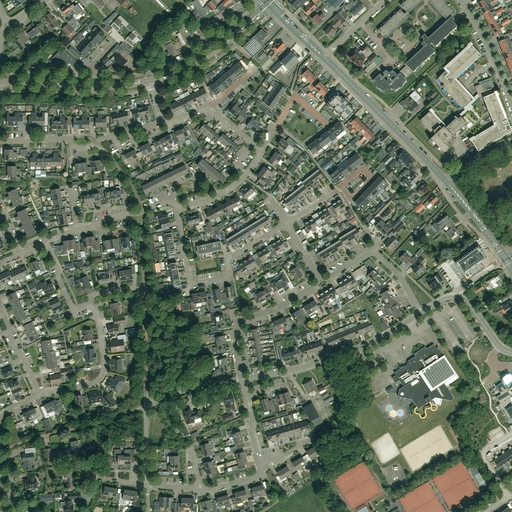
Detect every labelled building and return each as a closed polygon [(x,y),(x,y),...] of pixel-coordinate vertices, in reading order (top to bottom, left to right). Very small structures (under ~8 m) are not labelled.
[(93,0),(92,1),(100,9),(105,5),(100,0),(93,0)] [(160,0),(157,0),(166,9),(168,7),(160,0)] [(197,0),(195,0),(192,2),(194,6),(196,9),(192,12),(195,17),(198,13),(201,18),(206,15),(199,3),(197,0)] [(225,0),(222,3),(217,8),(220,12),(222,13),(234,5),(234,4),(233,2),(234,2),(235,3),(237,4),(241,1),(241,0),(240,0),(225,0)] [(291,0),(291,1),(290,0),(290,1),(289,3),(290,3),(289,4),(291,6),(292,6),(294,8),(297,5),(300,7),(299,8),(299,9),(307,1),(307,0),(306,1),(304,0),(291,0)] [(331,0),(329,3),(335,10),(345,0),(331,0)] [(392,89),(394,91),(406,80),(405,79),(412,72),(435,52),(429,45),(431,43),(435,47),(457,26),(452,21),(454,20),(451,17),(455,13),(443,0),(406,0),(400,6),(406,12),(404,14),(400,10),(378,30),(385,39),(410,16),(408,14),(422,0),(427,0),(447,21),(428,38),(424,34),(421,37),(421,44),(423,47),(405,64),(406,65),(398,73),(399,74),(397,76),(394,72),(392,70),(385,70),(382,73),(384,75),(382,77),(380,74),(373,81),(383,92),(387,88),(392,89)] [(482,0),(477,3),(480,9),(490,3),(491,5),(494,3),(492,0),(490,0),(482,0)] [(66,5),(72,14),(73,15),(75,13),(76,15),(83,11),(78,4),(74,7),(70,2),(66,5)] [(308,15),(316,7),(311,2),(307,6),(308,6),(304,11),(308,15)] [(352,16),(353,15),(354,16),(358,12),(358,13),(364,8),(359,2),(349,11),(351,13),(350,14),(352,16)] [(209,3),(206,5),(212,11),(215,8),(209,3)] [(490,3),(480,9),(483,14),(493,8),(491,5),(490,3)] [(72,14),(66,5),(61,9),(68,18),(66,20),(70,24),(74,21),(70,15),(72,14)] [(138,13),(132,7),(128,10),(131,13),(132,12),(136,15),(138,13)] [(493,8),(483,14),(484,17),(486,19),(492,16),(496,13),(494,11),(490,13),(489,11),(493,8)] [(342,11),(339,14),(345,20),(348,17),(342,11)] [(321,13),(318,16),(317,15),(312,19),(318,25),(323,21),(320,18),(323,15),(321,13)] [(56,21),(55,22),(50,14),(49,15),(48,14),(45,16),(45,17),(43,18),(47,23),(47,22),(52,29),(58,24),(56,21)] [(120,16),(110,26),(117,32),(121,28),(118,26),(121,22),(126,27),(129,24),(120,16)] [(486,19),(489,25),(495,21),(492,16),(486,19)] [(344,22),(339,17),(327,29),(327,30),(324,33),(329,37),(335,32),(333,30),(338,25),(339,26),(340,26),(344,22)] [(495,21),(489,25),(492,30),(501,25),(500,22),(496,24),(495,21)] [(25,31),(29,37),(31,39),(41,32),(37,27),(36,27),(33,23),(26,28),(27,29),(25,31)] [(61,30),(70,38),(72,37),(76,33),(67,24),(61,30)] [(497,34),(501,32),(500,30),(504,27),(503,26),(502,25),(501,25),(492,30),(495,35),(497,34)] [(93,32),(94,32),(101,39),(102,37),(103,38),(102,37),(104,35),(96,27),(92,31),(93,32)] [(187,31),(191,38),(194,36),(189,27),(186,28),(187,31)] [(258,64),(266,56),(261,50),(265,46),(261,42),(267,35),(261,29),(242,48),(253,58),(252,59),(258,64)] [(130,34),(124,41),(128,44),(131,47),(133,45),(135,43),(133,41),(132,40),(134,38),(135,37),(138,39),(140,42),(143,39),(138,35),(134,30),(132,32),(130,34)] [(29,37),(25,31),(22,33),(21,32),(16,36),(18,40),(14,43),(20,51),(26,47),(24,44),(28,41),(26,39),(29,37)] [(501,32),(497,34),(499,38),(499,39),(500,41),(505,39),(504,37),(504,35),(503,33),(502,31),(501,32)] [(100,40),(101,39),(94,32),(93,32),(90,35),(97,42),(99,40),(100,41),(100,40)] [(176,39),(178,42),(180,41),(183,46),(186,44),(179,33),(176,35),(178,38),(176,39)] [(90,35),(88,37),(87,39),(94,46),(95,44),(96,45),(96,44),(97,42),(90,35)] [(500,41),(498,42),(499,45),(500,48),(509,44),(511,43),(510,41),(509,38),(505,39),(500,41)] [(94,46),(87,39),(84,42),(91,49),(93,47),(93,48),(93,47),(94,46)] [(276,55),(279,52),(280,54),(285,49),(283,48),(285,46),(280,41),(277,44),(276,43),(273,46),(274,47),(272,49),(274,52),(272,51),(268,54),(272,59),(276,55)] [(89,51),(91,49),(84,42),(80,46),(88,53),(89,51),(89,52),(90,51),(89,51)] [(170,54),(171,57),(177,54),(171,43),(165,46),(168,51),(166,52),(167,56),(170,54)] [(115,47),(121,53),(124,50),(118,44),(115,47)] [(356,49),(354,51),(348,56),(353,61),(361,53),(362,52),(367,47),(364,44),(362,46),(359,49),(360,50),(359,52),(356,49)] [(510,46),(509,44),(500,48),(503,53),(509,51),(507,47),(510,46)] [(446,70),(438,78),(443,84),(441,87),(462,109),(472,100),(458,84),(460,83),(455,79),(475,60),(474,59),(476,57),(477,58),(480,55),(471,45),(468,47),(467,46),(459,53),(460,55),(445,68),(446,70)] [(86,54),(88,53),(80,46),(77,49),(84,56),(86,54),(87,55),(87,54),(86,54)] [(71,53),(77,59),(81,56),(74,49),(71,53)] [(505,59),(511,56),(511,55),(511,49),(509,51),(503,53),(505,59)] [(77,63),(65,52),(64,54),(60,50),(49,62),(53,65),(56,62),(60,66),(62,63),(66,67),(69,63),(73,67),(77,63)] [(282,64),(286,68),(293,61),(293,62),(297,58),(290,51),(280,61),(278,59),(269,68),(273,72),(282,64)] [(361,53),(353,61),(358,66),(360,67),(364,64),(362,62),(363,60),(366,58),(361,53)] [(116,59),(113,56),(110,60),(114,65),(116,63),(121,68),(127,62),(120,55),(116,59)] [(368,60),(371,64),(377,58),(374,55),(368,60)] [(273,62),(266,56),(258,64),(264,70),(273,62)] [(109,60),(106,57),(101,62),(104,65),(109,60)] [(246,70),(239,62),(235,66),(241,73),(246,70)] [(241,73),(235,66),(230,69),(237,77),(241,73)] [(237,77),(230,69),(226,73),(233,81),(237,77)] [(309,71),(307,70),(302,75),(301,76),(301,78),(302,79),(304,77),(306,80),(312,74),(309,71)] [(233,81),(226,73),(222,77),(229,84),(233,81)] [(314,75),(312,74),(309,77),(306,80),(308,82),(311,84),(313,81),(316,78),(315,77),(315,76),(314,75)] [(229,84),(222,77),(218,80),(224,88),(229,84)] [(489,130),(471,141),(478,151),(511,131),(503,111),(502,112),(494,93),(492,94),(490,89),(494,87),(490,78),(481,82),(482,85),(480,85),(480,84),(474,87),(480,99),(483,98),(494,125),(488,129),(489,130)] [(224,88),(218,80),(213,84),(220,92),(224,88)] [(286,89),(277,82),(273,87),(283,94),(286,89)] [(315,87),(314,88),(319,92),(325,86),(322,83),(321,83),(320,82),(315,87)] [(220,92),(213,84),(209,88),(216,95),(220,92)] [(325,86),(319,92),(323,96),(328,91),(327,89),(328,89),(325,86)] [(283,94),(273,87),(269,92),(279,99),(283,94)] [(204,88),(199,90),(203,98),(205,96),(207,100),(209,99),(208,95),(204,88)] [(357,109),(336,88),(324,101),(345,121),(357,109)] [(199,90),(195,93),(200,104),(202,103),(200,99),(203,98),(199,90)] [(250,96),(243,90),(240,94),(247,99),(250,96)] [(433,90),(426,98),(429,102),(435,96),(435,97),(437,95),(436,95),(437,94),(433,90)] [(421,97),(415,91),(409,96),(403,102),(402,101),(400,103),(400,104),(400,105),(403,108),(405,106),(408,109),(408,110),(407,111),(410,113),(410,112),(413,114),(419,108),(417,106),(420,103),(418,100),(421,97)] [(279,99),(269,92),(266,97),(276,104),(279,99)] [(195,93),(190,95),(193,102),(196,101),(198,105),(200,104),(195,93)] [(190,95),(185,97),(191,108),(193,107),(191,104),(193,102),(190,95)] [(185,97),(181,100),(184,107),(187,106),(188,109),(191,108),(185,97)] [(276,104),(266,97),(262,102),(272,109),(276,104)] [(139,117),(137,109),(132,110),(130,100),(127,101),(130,111),(129,111),(131,118),(134,117),(135,123),(138,123),(137,118),(139,117)] [(181,100),(176,102),(181,113),(183,112),(182,108),(184,107),(181,100)] [(230,107),(232,109),(229,112),(234,115),(239,108),(237,107),(239,104),(235,100),(230,107)] [(181,113),(176,102),(171,104),(175,112),(177,110),(179,114),(181,113)] [(147,106),(142,107),(145,121),(148,120),(147,115),(149,115),(149,113),(152,113),(150,106),(147,106)] [(145,121),(142,107),(137,109),(139,117),(142,117),(143,121),(145,121)] [(239,108),(234,115),(238,119),(246,109),(244,107),(241,110),(239,108)] [(124,121),(122,113),(119,113),(118,110),(117,109),(116,109),(117,114),(120,127),(123,126),(122,122),(124,121)] [(246,109),(238,119),(242,122),(245,118),(247,120),(249,118),(251,116),(249,114),(247,115),(245,113),(248,110),(246,109)] [(101,115),(101,127),(106,127),(106,123),(109,123),(109,117),(103,117),(103,115),(104,113),(104,111),(101,111),(101,115)] [(129,111),(127,111),(122,113),(124,121),(127,121),(128,125),(130,125),(129,118),(131,118),(129,111)] [(430,111),(419,121),(433,136),(429,139),(432,142),(433,141),(440,150),(439,151),(442,154),(451,146),(447,142),(456,135),(455,134),(463,126),(464,127),(467,124),(460,116),(456,120),(457,120),(450,125),(451,126),(450,127),(449,126),(446,129),(430,111)] [(26,122),(26,116),(23,116),(23,117),(20,117),(20,113),(17,113),(17,126),(23,126),(23,122),(26,122)] [(34,126),(34,113),(31,113),(32,117),(29,117),(29,116),(26,116),(26,122),(29,122),(29,126),(34,126)] [(39,117),(39,126),(45,125),(45,123),(48,123),(48,113),(42,113),(42,117),(39,117)] [(120,127),(117,114),(110,116),(110,127),(117,125),(118,128),(120,127)] [(101,127),(101,115),(98,115),(98,118),(95,118),(95,117),(92,117),(92,123),(95,123),(95,127),(101,127)] [(65,117),(62,117),(62,129),(68,129),(68,125),(71,125),(70,119),(71,119),(70,116),(68,116),(68,121),(65,121),(65,117)] [(249,122),(246,126),(250,129),(258,119),(256,118),(254,121),(252,119),(253,117),(251,116),(249,118),(247,120),(249,122)] [(57,129),(57,121),(54,121),(54,117),(49,117),(49,125),(52,125),(52,129),(57,129)] [(73,119),(71,119),(70,119),(71,125),(74,125),(74,129),(79,129),(79,121),(76,121),(76,117),(73,117),(73,119)] [(87,117),(84,117),(84,129),(90,129),(90,123),(92,123),(92,117),(89,117),(89,121),(87,121),(87,117)] [(355,127),(360,122),(358,120),(359,119),(357,117),(356,118),(350,123),(355,127)] [(260,121),(258,119),(250,129),(255,133),(257,130),(259,131),(263,127),(261,125),(260,126),(258,124),(260,121)] [(345,130),(338,122),(334,126),(340,134),(345,130)] [(362,123),(360,122),(355,127),(359,131),(364,126),(364,125),(362,123)] [(209,123),(206,126),(204,124),(199,130),(203,134),(211,124),(209,123)] [(212,126),(211,124),(203,134),(207,137),(212,131),(210,129),(212,126)] [(340,134),(334,126),(329,129),(336,138),(336,137),(340,134)] [(364,136),(370,131),(368,129),(368,128),(366,126),(366,127),(365,127),(360,132),(364,136)] [(184,128),(179,130),(185,141),(187,145),(190,143),(189,140),(187,140),(185,137),(188,135),(189,137),(192,135),(189,130),(186,131),(184,128)] [(212,131),(207,137),(211,140),(219,131),(217,129),(214,132),(212,131)] [(336,138),(329,129),(325,133),(332,142),(336,138)] [(185,141),(179,130),(175,132),(176,136),(174,137),(176,143),(179,141),(178,140),(181,139),(183,142),(185,141)] [(219,131),(211,140),(215,144),(218,141),(220,137),(218,135),(221,132),(219,131)] [(370,131),(364,136),(368,140),(374,135),(373,134),(374,134),(372,132),(371,132),(370,131)] [(220,137),(218,141),(221,144),(229,134),(227,133),(225,136),(223,134),(220,137)] [(332,142),(325,133),(320,136),(326,144),(331,141),(332,142)] [(373,149),(381,142),(384,145),(391,139),(385,133),(379,139),(376,137),(366,147),(368,149),(371,146),(373,149)] [(229,134),(221,144),(226,147),(231,141),(228,139),(231,136),(229,134)] [(176,143),(174,137),(171,139),(169,135),(164,137),(170,149),(172,148),(171,144),(173,143),(174,144),(176,143)] [(326,144),(320,136),(316,140),(322,148),(326,144)] [(164,137),(160,140),(164,148),(166,146),(168,150),(170,149),(164,137)] [(233,143),(231,141),(226,147),(229,150),(237,141),(235,139),(233,143)] [(293,148),(281,139),(278,144),(279,145),(278,148),(283,152),(287,147),(291,151),(293,148)] [(153,145),(156,150),(157,152),(159,151),(160,153),(163,152),(161,149),(164,148),(160,140),(155,142),(157,146),(154,147),(153,145)] [(322,148),(316,140),(311,143),(317,151),(322,148)] [(239,142),(237,141),(229,150),(234,154),(239,147),(236,146),(239,142)] [(393,159),(390,156),(399,147),(394,142),(385,151),(389,155),(381,164),(384,167),(393,159)] [(156,150),(153,145),(150,146),(149,143),(144,145),(150,157),(152,155),(150,152),(152,151),(153,152),(156,150)] [(317,151),(311,143),(307,147),(313,155),(317,151)] [(150,157),(144,145),(139,148),(141,151),(138,153),(140,155),(141,158),(144,157),(143,156),(146,154),(147,158),(150,157)] [(303,150),(296,145),(293,148),(300,154),(303,150)] [(135,164),(136,166),(138,165),(138,163),(137,161),(136,161),(135,159),(138,158),(138,159),(141,158),(140,155),(138,153),(136,154),(134,150),(129,153),(131,156),(132,158),(135,164)] [(408,156),(403,151),(397,157),(399,159),(397,161),(400,164),(400,163),(402,162),(406,158),(408,156)] [(272,157),(279,162),(280,160),(283,162),(285,159),(276,152),(272,157)] [(35,167),(35,153),(33,153),(33,158),(30,158),(30,160),(27,160),(27,166),(30,165),(30,167),(35,167)] [(64,159),(61,159),(61,158),(59,158),(59,153),(56,153),(56,167),(61,167),(61,165),(64,165),(64,159)] [(131,156),(129,153),(124,155),(126,159),(123,160),(126,166),(129,164),(128,163),(131,162),(132,165),(134,165),(135,164),(132,158),(131,156)] [(362,162),(356,154),(352,158),(358,166),(362,162)] [(410,164),(413,161),(408,156),(406,158),(402,162),(400,163),(400,164),(402,167),(404,164),(407,167),(407,166),(408,167),(409,167),(411,165),(411,164),(410,164)] [(279,162),(272,157),(268,162),(278,169),(280,166),(277,164),(279,162)] [(206,158),(204,161),(202,159),(197,165),(201,169),(208,160),(206,158)] [(358,166),(352,158),(347,161),(353,169),(358,166)] [(388,168),(396,161),(394,158),(386,166),(388,168)] [(101,160),(92,162),(93,172),(102,170),(101,160)] [(210,161),(208,160),(201,169),(205,172),(210,166),(208,164),(210,161)] [(353,169),(347,161),(343,165),(349,173),(353,169)] [(82,172),(81,163),(75,164),(75,168),(72,169),(74,177),(78,176),(78,173),(82,172)] [(81,163),(82,172),(86,172),(86,175),(91,174),(90,167),(87,167),(86,163),(81,163)] [(180,166),(184,175),(188,173),(185,165),(182,166),(181,165),(180,166)] [(212,167),(210,166),(205,172),(209,175),(216,166),(214,165),(212,167)] [(349,173),(343,165),(338,168),(344,176),(349,173)] [(218,168),(216,166),(209,175),(213,179),(218,172),(216,170),(218,168)] [(264,167),(260,172),(267,177),(270,179),(271,177),(272,178),(276,172),(271,168),(269,171),(264,167)] [(344,176),(338,168),(333,172),(340,180),(344,176)] [(173,169),(171,170),(175,179),(180,177),(176,170),(174,171),(173,169)] [(218,172),(213,179),(217,182),(225,172),(227,170),(225,169),(224,170),(224,169),(222,171),(220,174),(218,172)] [(313,173),(318,179),(320,177),(323,181),(325,179),(323,176),(322,176),(317,169),(313,173)] [(406,169),(399,176),(402,178),(409,171),(406,169)] [(20,172),(8,172),(8,177),(12,177),(12,181),(20,181),(20,177),(16,177),(16,174),(20,174),(20,172)] [(227,173),(225,172),(217,182),(221,185),(226,179),(224,177),(227,173)] [(267,177),(260,172),(257,177),(259,179),(257,181),(266,188),(271,182),(266,178),(267,177)] [(340,180),(333,172),(329,175),(335,183),(340,180)] [(408,189),(410,191),(417,185),(412,181),(417,176),(412,172),(409,175),(408,174),(400,181),(402,182),(401,183),(408,190),(408,189)] [(313,173),(309,176),(317,185),(319,184),(316,180),(318,179),(313,173)] [(164,174),(162,175),(167,183),(171,181),(167,174),(165,175),(164,174)] [(317,185),(309,176),(305,179),(310,185),(312,184),(315,187),(317,185)] [(388,185),(379,176),(375,181),(382,188),(384,190),(388,185)] [(162,185),(159,178),(156,179),(156,178),(154,179),(158,188),(162,185)] [(310,185),(305,179),(301,182),(303,184),(309,192),(311,190),(308,187),(310,185)] [(382,188),(375,181),(371,185),(378,192),(382,188)] [(147,182),(145,183),(149,192),(154,190),(150,182),(148,184),(147,182)] [(144,184),(144,185),(141,187),(145,194),(149,192),(145,183),(144,184)] [(421,196),(423,193),(424,194),(430,188),(425,183),(423,186),(422,185),(416,191),(421,196)] [(303,184),(299,187),(304,194),(306,192),(309,195),(311,194),(309,192),(303,184)] [(240,190),(241,191),(247,198),(254,192),(255,191),(253,188),(252,189),(248,185),(245,187),(245,188),(244,189),(243,188),(240,190)] [(378,192),(371,185),(367,189),(374,196),(378,192)] [(116,190),(115,190),(117,203),(119,202),(119,198),(122,198),(121,194),(124,194),(123,188),(120,188),(120,187),(119,186),(116,187),(115,188),(116,190)] [(111,199),(110,191),(105,192),(105,187),(101,188),(102,191),(103,200),(106,200),(107,205),(109,204),(108,200),(111,199)] [(299,187),(295,190),(303,200),(305,198),(302,195),(304,194),(299,187)] [(6,199),(18,194),(17,191),(18,190),(17,188),(16,189),(8,193),(9,196),(5,198),(6,199)] [(374,196),(367,189),(363,194),(370,201),(374,196)] [(294,190),(291,193),(296,200),(298,198),(301,201),(303,200),(295,190),(294,190)] [(408,200),(415,193),(412,190),(405,197),(408,200)] [(99,193),(94,194),(95,202),(98,201),(98,206),(101,205),(100,201),(103,200),(102,191),(99,192),(99,193)] [(23,195),(24,197),(29,196),(31,202),(34,201),(31,192),(23,195)] [(290,194),(287,197),(290,201),(293,205),(294,206),(297,205),(294,201),(296,200),(291,193),(290,194)] [(20,197),(18,194),(6,199),(7,201),(10,199),(12,202),(23,197),(23,196),(20,197)] [(233,199),(237,206),(238,208),(243,206),(242,204),(236,194),(234,195),(236,198),(233,199)] [(370,201),(363,194),(359,198),(366,205),(370,201)] [(90,207),(88,195),(83,195),(84,201),(82,201),(83,206),(88,206),(88,208),(90,207)] [(427,206),(430,203),(432,205),(437,200),(433,195),(427,201),(425,203),(425,204),(424,205),(421,203),(415,209),(416,211),(419,213),(425,207),(427,205),(427,206)] [(23,197),(12,202),(13,205),(10,207),(10,209),(22,204),(21,201),(22,200),(24,199),(23,197)] [(237,206),(233,199),(231,200),(229,197),(227,198),(232,209),(237,206)] [(227,202),(224,204),(228,211),(232,209),(227,198),(225,199),(227,202)] [(366,205),(359,198),(354,203),(363,211),(368,207),(366,205)] [(336,202),(343,213),(345,212),(343,209),(345,207),(340,199),(338,200),(339,201),(336,202)] [(222,205),(220,202),(218,203),(223,214),(225,216),(229,214),(228,211),(224,204),(222,205)] [(332,206),(329,208),(334,215),(337,214),(336,213),(339,211),(341,214),(343,213),(336,202),(333,204),(333,203),(331,204),(332,206)] [(223,214),(218,203),(216,204),(217,207),(215,208),(219,216),(223,214)] [(219,216),(215,208),(212,210),(211,207),(209,208),(214,218),(219,216)] [(334,215),(329,208),(327,209),(326,207),(324,209),(324,210),(322,211),(328,222),(330,220),(329,219),(332,217),(334,215)] [(28,208),(25,209),(17,213),(18,216),(15,218),(15,219),(27,214),(26,211),(27,210),(29,209),(28,208)] [(214,218),(209,208),(207,209),(208,212),(206,213),(209,221),(214,218)] [(388,208),(380,217),(384,220),(392,211),(388,208)] [(328,222),(322,211),(319,213),(319,212),(317,213),(320,219),(318,221),(321,227),(322,227),(327,224),(328,226),(330,224),(328,222)] [(161,212),(155,214),(157,223),(160,222),(164,221),(169,220),(167,214),(162,215),(161,212)] [(197,214),(192,216),(195,224),(195,226),(199,225),(199,223),(203,222),(200,212),(197,213),(197,214)] [(270,217),(268,218),(266,215),(264,212),(259,215),(261,218),(264,222),(271,218),(270,217)] [(27,214),(15,219),(16,221),(20,219),(21,223),(33,218),(32,216),(29,217),(27,214)] [(195,224),(192,216),(187,217),(186,216),(183,217),(185,223),(188,222),(189,226),(195,224)] [(446,216),(436,224),(440,229),(447,224),(449,227),(450,228),(445,233),(448,237),(457,230),(454,226),(450,221),(446,216)] [(33,218),(21,223),(23,226),(19,228),(20,229),(31,224),(30,220),(33,219),(33,218)] [(261,218),(257,220),(261,227),(263,226),(265,230),(268,228),(264,222),(261,218)] [(321,227),(318,221),(315,222),(313,218),(311,219),(311,220),(309,222),(315,232),(317,231),(315,228),(318,226),(319,228),(321,227)] [(388,222),(386,224),(379,231),(384,236),(390,229),(392,227),(393,229),(401,221),(399,218),(391,225),(388,222)] [(164,221),(160,222),(161,226),(155,228),(157,232),(166,230),(165,227),(170,225),(169,220),(164,221)] [(257,220),(252,223),(259,234),(261,232),(259,229),(261,227),(257,220)] [(379,231),(386,224),(381,220),(375,227),(379,231)] [(315,232),(309,222),(306,223),(305,222),(303,223),(306,228),(303,229),(307,234),(309,233),(309,232),(311,230),(313,233),(315,232)] [(401,222),(392,232),(396,235),(404,226),(401,222)] [(31,224),(20,229),(20,231),(24,229),(25,232),(37,227),(36,226),(35,226),(34,223),(32,224),(31,224)] [(252,223),(248,226),(252,233),(254,231),(257,235),(259,234),(252,223)] [(248,226),(244,228),(250,239),(252,238),(250,234),(252,233),(248,226)] [(37,227),(25,232),(27,235),(23,237),(24,239),(36,234),(34,230),(36,230),(36,229),(38,228),(37,227)] [(250,239),(244,228),(239,231),(244,238),(246,237),(248,240),(250,239)] [(416,235),(419,239),(427,233),(424,229),(416,235)] [(347,232),(351,239),(354,238),(356,242),(358,240),(357,239),(355,234),(352,230),(347,232)] [(164,241),(173,239),(172,233),(168,234),(167,231),(158,233),(158,237),(161,236),(162,241),(164,241)] [(239,231),(235,234),(241,244),(244,243),(241,239),(244,238),(239,231)] [(343,235),(349,246),(352,244),(349,241),(351,239),(347,232),(343,235)] [(241,244),(235,234),(231,236),(235,243),(237,242),(239,246),(241,244)] [(235,243),(231,236),(226,239),(223,235),(221,236),(225,243),(228,242),(230,246),(233,250),(235,248),(233,245),(235,243)] [(343,245),(345,243),(347,247),(349,246),(343,235),(339,238),(340,240),(343,245)] [(94,236),(88,237),(90,246),(93,246),(94,250),(99,249),(98,242),(95,243),(94,236)] [(216,236),(213,237),(213,238),(214,243),(216,251),(222,250),(220,241),(217,242),(216,236)] [(399,245),(397,244),(398,242),(392,236),(389,239),(389,240),(385,244),(391,250),(393,247),(395,249),(399,245)] [(90,246),(88,237),(83,238),(83,243),(80,244),(82,252),(81,252),(82,258),(82,259),(85,259),(85,257),(84,251),(88,251),(87,247),(90,246)] [(130,237),(122,238),(123,248),(129,247),(130,250),(135,249),(134,241),(130,241),(130,237)] [(109,240),(111,249),(115,248),(115,251),(120,250),(119,244),(116,244),(115,239),(109,240)] [(276,243),(282,253),(284,252),(282,249),(285,247),(286,248),(288,247),(285,242),(283,243),(280,239),(278,240),(279,241),(276,243)] [(70,249),(69,240),(63,241),(64,246),(61,247),(62,255),(67,254),(67,250),(70,249)] [(75,240),(69,240),(70,249),(74,249),(74,253),(77,252),(78,258),(82,258),(81,252),(80,252),(78,244),(75,244),(75,240)] [(111,249),(109,240),(103,241),(104,245),(101,245),(102,253),(107,253),(107,250),(111,249)] [(335,242),(342,253),(344,251),(342,248),(344,246),(343,245),(340,240),(335,242)] [(331,245),(335,252),(337,250),(339,254),(342,253),(335,242),(331,245)] [(282,253),(276,243),(273,244),(273,243),(271,244),(273,249),(271,251),(274,256),(276,254),(276,253),(278,251),(280,254),(282,253)] [(327,247),(333,258),(335,257),(333,253),(335,252),(331,245),(327,247)] [(478,246),(473,249),(473,250),(472,250),(480,262),(481,262),(483,261),(483,260),(487,257),(480,248),(478,246)] [(266,247),(264,249),(264,250),(262,251),(268,262),(275,257),(274,256),(271,251),(268,252),(266,247)] [(322,250),(326,257),(329,256),(331,259),(333,258),(327,247),(322,250)] [(318,253),(324,263),(326,262),(324,258),(326,257),(322,250),(318,253)] [(471,250),(466,254),(475,267),(477,265),(477,264),(480,262),(472,250),(471,251),(471,250)] [(175,251),(166,252),(167,258),(164,259),(164,262),(175,260),(175,257),(176,257),(175,251)] [(268,262),(262,251),(259,253),(258,252),(256,253),(259,258),(256,259),(260,264),(262,263),(261,262),(264,260),(266,263),(268,262)] [(415,255),(412,259),(405,253),(400,258),(407,266),(410,263),(412,265),(418,258),(415,255)] [(469,270),(469,271),(472,269),(471,268),(475,266),(466,254),(461,258),(460,259),(469,270)] [(250,258),(247,260),(254,271),(256,269),(254,266),(257,265),(257,266),(260,264),(256,259),(254,260),(251,256),(249,257),(250,258)] [(415,268),(412,271),(417,275),(424,268),(421,266),(425,262),(421,258),(413,265),(415,268)] [(459,259),(454,263),(463,275),(466,273),(465,273),(469,270),(460,259),(459,259)] [(175,260),(164,262),(166,271),(178,268),(176,262),(176,263),(175,260)] [(244,261),(242,262),(247,270),(250,269),(252,272),(254,271),(247,260),(245,262),(244,261)] [(37,261),(31,263),(34,272),(36,275),(40,273),(41,273),(46,271),(41,261),(37,262),(37,261)] [(113,273),(112,268),(111,261),(108,262),(109,271),(105,272),(105,275),(98,276),(99,284),(106,283),(110,283),(108,274),(113,273)] [(247,270),(242,262),(240,263),(239,263),(238,264),(237,265),(240,269),(238,270),(241,276),(243,274),(244,276),(247,275),(245,272),(247,270)] [(294,264),(296,268),(290,271),(295,279),(302,276),(298,269),(301,267),(297,262),(294,264)] [(25,266),(20,268),(25,280),(27,279),(26,276),(29,275),(25,266)] [(129,270),(125,270),(127,280),(133,279),(132,272),(135,272),(134,266),(128,267),(129,270)] [(127,280),(125,270),(122,271),(121,267),(112,268),(113,273),(113,274),(116,274),(116,277),(120,277),(120,281),(127,280)] [(20,268),(18,269),(15,271),(19,279),(22,278),(24,281),(25,280),(20,268)] [(364,272),(361,274),(360,275),(364,279),(366,280),(368,278),(370,280),(377,273),(376,271),(375,272),(372,270),(370,273),(368,271),(364,272)] [(14,283),(10,273),(9,271),(4,273),(8,282),(11,281),(12,284),(14,283)] [(19,279),(15,271),(10,273),(14,283),(15,285),(17,284),(15,281),(19,279)] [(283,277),(277,280),(282,287),(287,284),(285,280),(288,279),(283,271),(280,272),(283,277)] [(4,273),(0,274),(0,279),(4,287),(9,285),(8,282),(4,273)] [(377,273),(370,280),(373,282),(370,284),(372,286),(380,277),(378,275),(379,274),(377,273)] [(492,276),(493,278),(487,282),(491,289),(498,284),(499,286),(503,283),(501,281),(498,276),(496,273),(492,276)] [(358,286),(356,283),(351,274),(349,276),(350,277),(347,278),(353,289),(358,286)] [(438,274),(427,282),(429,285),(428,285),(431,288),(432,287),(434,290),(434,291),(440,286),(438,283),(439,282),(442,280),(438,274)] [(90,281),(89,282),(87,276),(80,279),(85,289),(93,286),(93,284),(92,282),(90,281)] [(73,277),(69,278),(72,286),(75,285),(78,292),(85,289),(80,279),(75,281),(73,277)] [(382,279),(380,277),(372,286),(374,288),(375,286),(377,288),(377,289),(379,291),(382,288),(385,287),(381,284),(385,280),(383,278),(382,279)] [(282,287),(277,280),(275,281),(273,278),(270,280),(270,279),(267,280),(271,287),(273,285),(277,291),(282,287)] [(344,279),(342,280),(347,289),(347,288),(349,291),(353,289),(347,278),(344,280),(344,279)] [(171,282),(168,282),(170,291),(173,291),(176,290),(176,287),(178,287),(181,286),(180,280),(171,282)] [(342,280),(340,281),(340,282),(338,284),(340,287),(337,289),(340,294),(342,297),(349,292),(349,291),(347,288),(347,289),(342,280)] [(44,291),(45,294),(54,290),(51,284),(48,285),(46,282),(36,287),(38,291),(39,293),(44,291)] [(268,291),(271,289),(268,284),(262,287),(264,290),(261,291),(266,299),(271,296),(268,291)] [(475,294),(476,294),(483,289),(480,285),(472,290),(475,294)] [(331,288),(328,290),(335,300),(339,307),(341,306),(342,306),(341,305),(341,304),(340,303),(340,302),(339,301),(337,299),(335,296),(337,294),(338,295),(340,294),(337,289),(335,290),(332,286),(330,287),(331,288)] [(224,296),(225,303),(229,302),(229,300),(233,299),(234,298),(231,287),(225,288),(226,296),(224,296)] [(382,288),(379,291),(377,292),(379,295),(380,294),(381,297),(378,299),(380,301),(390,295),(389,292),(390,291),(388,289),(384,292),(382,288)] [(219,289),(213,290),(215,302),(220,301),(221,304),(225,303),(224,296),(221,297),(219,289)] [(325,290),(323,291),(328,300),(331,298),(333,301),(335,300),(328,290),(326,291),(325,290)] [(18,291),(15,292),(6,296),(9,301),(18,297),(16,294),(19,293),(18,291)] [(266,299),(261,291),(258,293),(256,291),(251,294),(255,299),(257,297),(260,303),(266,299)] [(328,300),(323,291),(321,293),(322,294),(319,295),(321,299),(318,300),(322,305),(324,304),(325,306),(327,305),(326,302),(328,300)] [(205,304),(206,304),(205,302),(208,301),(209,307),(210,306),(213,306),(212,298),(207,299),(206,295),(205,292),(199,293),(200,302),(201,302),(202,304),(202,305),(205,304)] [(200,302),(199,293),(192,294),(194,304),(196,303),(196,307),(201,306),(200,302)] [(390,295),(380,301),(383,306),(384,308),(391,304),(390,301),(394,299),(393,297),(392,297),(390,295)] [(52,308),(61,304),(58,299),(52,301),(50,296),(43,299),(47,307),(51,305),(52,308)] [(18,297),(9,301),(11,307),(25,300),(24,299),(19,301),(18,297)] [(111,309),(109,309),(110,311),(111,311),(112,316),(120,314),(119,310),(118,303),(120,303),(119,299),(115,300),(115,303),(110,304),(111,309)] [(189,310),(187,299),(185,300),(184,299),(181,300),(180,301),(182,311),(189,310)] [(25,300),(11,307),(13,312),(22,308),(21,305),(24,303),(28,301),(27,300),(25,301),(25,300)] [(314,301),(309,304),(314,312),(317,310),(318,312),(321,311),(322,312),(324,311),(320,304),(317,306),(314,301)] [(499,302),(492,306),(496,313),(503,309),(506,314),(511,310),(511,302),(511,303),(510,301),(502,306),(499,302)] [(61,304),(52,308),(56,316),(52,318),(53,321),(60,318),(58,313),(63,310),(64,309),(63,306),(62,306),(61,304)] [(314,312),(309,304),(304,307),(307,313),(304,314),(308,320),(311,319),(310,317),(315,314),(314,312)] [(391,304),(384,308),(388,315),(399,309),(397,306),(398,306),(397,304),(393,306),(391,304)] [(22,308),(13,312),(16,317),(28,311),(27,310),(24,311),(22,308)] [(399,309),(388,315),(389,317),(392,316),(394,318),(402,313),(401,311),(400,312),(399,309)] [(28,311),(16,317),(18,322),(22,321),(23,323),(31,320),(30,317),(27,318),(26,316),(29,314),(28,311)] [(306,320),(303,315),(300,316),(297,311),(291,315),(296,322),(299,320),(301,323),(306,320)] [(216,323),(224,321),(223,315),(219,315),(219,312),(211,314),(212,323),(215,322),(216,323)] [(115,324),(108,325),(109,334),(119,332),(118,327),(121,326),(120,323),(125,322),(124,317),(114,319),(115,324)] [(279,320),(282,328),(285,327),(287,330),(290,329),(293,336),(297,335),(291,322),(287,323),(284,317),(279,320)] [(383,318),(380,320),(385,330),(389,328),(383,318)] [(282,328),(279,320),(273,322),(275,328),(272,330),(275,335),(281,333),(279,329),(282,328)] [(363,320),(361,321),(366,332),(372,330),(368,321),(364,323),(363,320)] [(35,321),(32,322),(23,326),(26,331),(35,327),(33,324),(36,323),(35,321)] [(224,321),(216,323),(216,326),(211,327),(210,328),(211,331),(212,331),(212,333),(220,332),(219,328),(226,327),(224,321)] [(360,321),(361,324),(357,326),(361,335),(366,332),(361,321),(360,321)] [(361,335),(357,326),(354,327),(353,324),(351,325),(356,337),(361,335)] [(356,337),(351,325),(349,325),(350,329),(347,330),(350,339),(356,337)] [(35,327),(26,331),(28,336),(40,331),(39,329),(36,331),(35,327)] [(342,328),(340,329),(345,341),(350,339),(347,330),(343,331),(342,328)] [(83,331),(84,338),(83,339),(82,340),(82,341),(84,341),(93,340),(93,336),(92,336),(91,329),(83,331)] [(340,333),(336,334),(340,343),(345,341),(340,329),(338,330),(340,333)] [(40,331),(28,336),(30,342),(39,338),(38,334),(41,333),(40,331)] [(328,334),(329,337),(326,339),(329,348),(335,345),(330,333),(328,334)] [(331,333),(330,333),(335,345),(340,343),(336,334),(333,336),(331,333)] [(216,344),(225,342),(224,336),(218,337),(217,334),(209,336),(210,339),(213,338),(213,341),(216,341),(216,344)] [(118,341),(111,342),(112,352),(124,350),(123,342),(125,342),(126,340),(126,335),(117,336),(118,341)] [(225,342),(216,344),(217,347),(213,348),(214,355),(221,353),(220,350),(226,348),(225,342)] [(459,368),(447,350),(445,351),(445,352),(442,354),(438,347),(436,348),(433,344),(426,349),(425,347),(414,354),(415,356),(408,361),(407,366),(400,368),(400,369),(394,373),(396,375),(392,378),(395,383),(399,380),(403,387),(399,389),(398,397),(411,399),(418,409),(435,398),(452,401),(453,396),(446,386),(459,378),(456,374),(457,374),(455,371),(459,368)] [(288,351),(291,360),(297,358),(295,352),(299,351),(298,349),(297,345),(293,346),(295,350),(288,351)] [(301,348),(298,349),(299,351),(300,353),(302,353),(303,356),(304,359),(306,358),(306,355),(307,355),(305,347),(301,348)] [(291,360),(288,351),(282,353),(281,348),(277,349),(279,355),(283,354),(285,362),(291,360)] [(94,354),(94,349),(85,350),(83,350),(84,354),(86,354),(86,363),(89,362),(89,363),(90,364),(92,364),(93,363),(92,362),(95,362),(95,360),(96,360),(96,354),(94,354)] [(117,359),(113,359),(113,371),(122,370),(121,359),(125,359),(125,355),(117,356),(117,359)] [(219,366),(227,364),(226,358),(222,358),(222,355),(213,357),(215,367),(219,366)] [(57,360),(56,356),(46,358),(48,365),(57,364),(61,363),(60,361),(62,361),(62,359),(57,360)] [(58,367),(57,364),(48,365),(48,369),(52,369),(53,372),(60,371),(60,367),(58,367)] [(213,377),(212,377),(223,375),(222,372),(230,370),(229,366),(228,367),(227,364),(219,366),(219,369),(218,369),(217,370),(216,370),(216,371),(215,371),(214,372),(214,373),(213,373),(213,374),(213,375),(213,376),(213,377)] [(1,369),(0,369),(0,375),(2,375),(3,378),(5,377),(5,378),(14,374),(11,367),(2,371),(1,369)] [(62,382),(60,374),(50,376),(51,384),(62,382)] [(501,380),(502,382),(507,390),(511,387),(511,379),(509,375),(501,380)] [(111,379),(107,386),(116,392),(119,386),(120,387),(124,380),(117,376),(114,381),(111,379)] [(12,391),(20,387),(17,381),(12,383),(11,380),(4,384),(6,389),(10,387),(12,391)] [(312,380),(303,385),(307,394),(315,390),(312,386),(314,385),(312,380)] [(502,382),(499,384),(504,392),(507,390),(502,382)] [(499,384),(495,386),(500,394),(495,397),(499,404),(500,403),(500,404),(504,401),(509,398),(511,397),(507,390),(504,392),(499,384)] [(317,394),(319,393),(325,389),(322,385),(317,389),(315,390),(317,394)] [(20,387),(12,391),(13,395),(10,397),(12,401),(17,399),(16,396),(23,393),(20,387)] [(89,393),(88,393),(89,397),(90,403),(100,401),(103,405),(107,402),(109,404),(110,403),(113,406),(116,404),(108,394),(103,398),(102,398),(101,391),(96,392),(89,394),(89,393)] [(325,403),(334,399),(331,394),(329,395),(327,391),(320,394),(323,399),(325,403)] [(281,394),(284,404),(291,402),(292,405),(297,403),(296,400),(296,399),(294,399),(294,398),(290,399),(288,392),(281,394)] [(223,399),(220,400),(221,405),(224,404),(225,405),(226,404),(228,412),(235,410),(233,402),(234,402),(232,394),(222,396),(223,399)] [(284,404),(281,394),(275,396),(277,403),(274,404),(276,412),(279,411),(278,406),(284,404)] [(82,395),(75,396),(76,406),(83,404),(84,408),(87,407),(86,400),(83,401),(82,395)] [(263,411),(264,413),(268,411),(269,414),(275,412),(272,400),(268,401),(267,398),(260,400),(263,411)] [(498,404),(497,405),(499,408),(501,412),(502,411),(503,411),(503,410),(507,408),(511,405),(511,402),(511,401),(509,398),(504,401),(500,404),(500,403),(499,404),(498,404)] [(49,402),(54,412),(57,411),(58,413),(64,410),(62,404),(58,406),(56,400),(54,401),(53,400),(49,402)] [(44,405),(46,410),(42,411),(46,418),(52,416),(53,416),(54,415),(55,414),(54,412),(49,402),(45,403),(46,404),(44,405)] [(312,403),(303,408),(313,429),(323,424),(312,403)] [(507,408),(503,410),(503,411),(508,419),(508,418),(511,423),(511,421),(511,405),(507,408)] [(29,411),(34,421),(39,419),(39,420),(42,419),(40,413),(37,414),(34,409),(29,411)] [(194,420),(200,417),(198,411),(192,413),(190,409),(183,411),(187,424),(194,422),(194,420)] [(34,421),(29,411),(23,414),(26,419),(23,420),(25,427),(31,424),(31,423),(34,421)] [(70,412),(66,414),(70,423),(74,421),(73,418),(70,412)] [(232,412),(222,417),(224,422),(234,417),(232,412)] [(189,434),(186,428),(181,431),(185,437),(189,434)] [(227,432),(228,435),(230,440),(233,439),(242,437),(240,431),(234,433),(233,430),(227,432)] [(235,444),(235,445),(239,444),(243,443),(242,437),(233,439),(230,440),(228,441),(229,445),(235,444)] [(70,442),(71,448),(68,448),(68,450),(62,451),(63,455),(70,454),(79,452),(78,447),(77,440),(70,442)] [(209,443),(200,445),(202,451),(208,450),(209,449),(211,449),(213,448),(215,448),(213,441),(209,442),(209,443)] [(314,447),(311,449),(316,456),(318,455),(321,453),(323,457),(325,460),(328,459),(329,458),(326,452),(325,450),(323,447),(321,448),(322,450),(320,452),(318,449),(316,446),(314,447)] [(31,453),(22,454),(24,469),(25,469),(25,470),(31,470),(30,461),(34,460),(33,453),(35,453),(35,448),(30,448),(31,453)] [(202,451),(204,457),(212,455),(211,451),(214,451),(213,448),(211,449),(209,449),(208,450),(202,451)] [(121,449),(114,449),(114,455),(118,455),(118,464),(124,464),(124,455),(121,455),(121,449)] [(124,455),(124,464),(131,464),(131,458),(135,458),(135,455),(135,449),(124,449),(124,455)] [(313,463),(318,460),(316,456),(311,449),(306,452),(307,454),(311,459),(312,461),(313,463)] [(503,450),(502,451),(508,461),(511,459),(507,451),(505,453),(503,450)] [(235,454),(237,460),(246,457),(244,451),(241,452),(235,454)] [(502,454),(500,456),(505,464),(508,461),(502,451),(501,452),(502,454)] [(505,464),(500,456),(498,458),(496,455),(495,456),(502,466),(505,464)] [(494,457),(496,459),(493,461),(497,467),(498,468),(502,466),(495,456),(494,457)] [(246,457),(237,460),(239,465),(242,464),(247,463),(246,457)] [(304,461),(302,457),(297,460),(301,467),(302,467),(303,470),(308,467),(311,471),(313,470),(312,468),(309,463),(307,459),(304,461)] [(214,460),(204,463),(205,469),(209,468),(214,467),(216,466),(215,462),(216,462),(215,460),(214,460)] [(301,467),(297,460),(292,463),(296,471),(301,467)] [(179,462),(170,462),(170,466),(167,466),(168,471),(172,471),(172,468),(179,468),(179,462)] [(209,468),(205,469),(207,475),(211,474),(212,478),(220,475),(219,473),(218,473),(216,466),(214,467),(209,468)] [(282,469),(286,477),(291,474),(287,466),(282,469)] [(71,469),(64,469),(64,478),(72,477),(71,469)] [(276,473),(281,480),(286,477),(282,469),(276,473)] [(477,485),(478,483),(471,473),(471,472),(463,472),(463,473),(463,478),(461,480),(457,480),(457,493),(459,495),(471,495),(471,496),(473,494),(473,492),(477,492),(477,496),(477,497),(480,495),(480,490),(482,492),(484,490),(483,489),(477,489),(477,485)] [(26,489),(37,487),(36,479),(35,474),(29,475),(29,480),(25,481),(26,489)] [(257,487),(259,495),(265,493),(262,485),(257,487)] [(109,496),(111,488),(104,487),(104,491),(101,491),(99,499),(105,500),(106,496),(109,496)] [(259,495),(257,487),(251,488),(253,497),(259,495)] [(111,488),(109,496),(113,497),(112,501),(119,502),(120,494),(116,493),(117,489),(111,488)] [(120,494),(119,502),(119,503),(125,504),(126,500),(129,500),(131,491),(124,490),(124,494),(120,493),(120,494)] [(245,490),(239,491),(242,500),(248,498),(245,490)] [(137,492),(131,491),(129,500),(133,501),(132,505),(138,506),(140,496),(136,496),(137,492)] [(242,500),(239,491),(238,492),(238,491),(234,492),(235,493),(234,493),(236,502),(238,504),(242,502),(242,500)] [(224,505),(230,503),(228,495),(222,496),(224,505)] [(224,505),(222,496),(216,498),(219,506),(221,506),(222,508),(223,508),(225,508),(224,505)] [(166,507),(166,497),(159,497),(159,502),(154,502),(154,510),(160,510),(160,507),(166,507)] [(166,497),(166,507),(173,508),(172,511),(176,511),(177,505),(173,505),(173,498),(166,497)] [(187,508),(188,499),(181,498),(181,505),(178,505),(178,511),(181,511),(184,511),(184,507),(187,508)] [(194,499),(188,499),(187,508),(191,508),(190,511),(193,511),(196,511),(197,505),(193,505),(194,499)] [(64,502),(61,502),(61,509),(65,509),(64,511),(73,511),(73,505),(72,505),(71,500),(64,501),(64,502)] [(204,510),(213,508),(210,500),(201,502),(204,510)]
